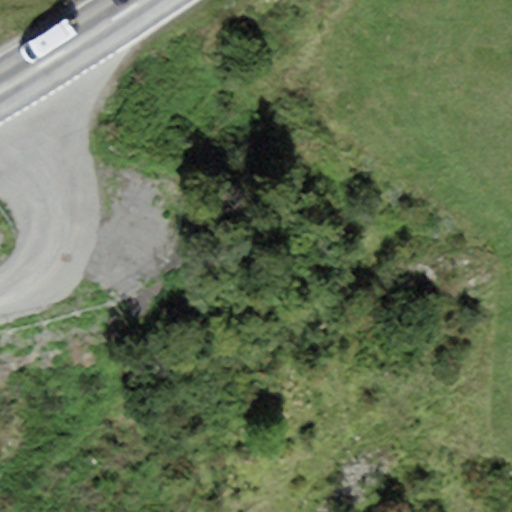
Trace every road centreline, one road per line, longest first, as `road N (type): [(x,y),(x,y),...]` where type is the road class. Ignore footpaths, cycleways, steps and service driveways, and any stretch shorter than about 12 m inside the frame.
road 1 (track): [(11,76),(32,102),(61,184),(50,251),(0,309)]
road 2 (primary): [(136,0),(0,83)]
